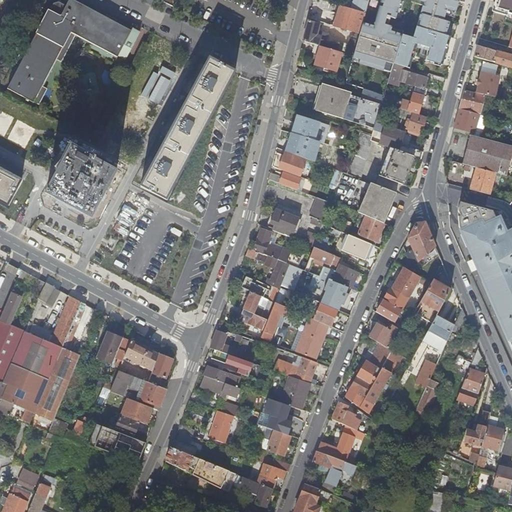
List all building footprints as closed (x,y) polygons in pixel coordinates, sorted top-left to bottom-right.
[(126,60),(141,33),(133,29),(132,31),(73,0),(68,0),(65,5),(60,16),(49,11),(48,10),(7,88),(33,102),(34,101),(38,104),(46,88),(42,86),(56,60),(60,62),(74,35),(118,57),(119,56),(126,60)] [(352,0),(349,9),(353,10),(365,14),(368,0),(352,0)] [(382,0),(373,30),(362,27),(353,56),(392,68),(393,64),(400,38),(391,36),(401,0),(382,0)] [(422,0),(426,1),(418,29),(416,28),(414,36),(402,33),(400,38),(393,64),(401,66),(410,68),(416,48),(429,52),(427,60),(442,64),(450,38),(440,35),(448,8),(457,11),(459,5),(464,6),(465,0),(422,0)] [(511,0),(504,0),(503,9),(511,12),(511,0)] [(53,3),(49,11),(60,16),(65,5),(58,1),(53,3)] [(350,38),(346,54),(353,56),(362,27),(365,14),(353,10),(349,9),(345,8),(333,4),(331,12),(343,15),(340,29),(355,33),(354,37),(352,37),(351,39),(350,38)] [(319,24),(308,21),(303,41),(315,45),(342,53),(343,48),(338,47),(339,46),(328,42),(329,39),(316,36),(319,24)] [(314,65),(323,68),(329,69),(336,71),(340,58),(342,53),(315,45),(312,53),(317,54),(314,65)] [(511,55),(477,45),(474,57),(511,68),(511,55)] [(209,60),(142,187),(167,200),(234,73),(209,60)] [(400,70),(401,66),(393,64),(392,68),(387,84),(414,91),(425,95),(427,89),(424,88),(427,78),(400,70)] [(496,75),(498,68),(489,65),(487,72),(496,75)] [(478,86),(476,93),(489,96),(495,98),(500,77),(481,72),(479,80),(478,80),(477,86),(478,86)] [(315,112),(335,117),(342,94),(322,88),(315,112)] [(363,90),(361,99),(381,105),(381,104),(383,96),(363,90)] [(484,116),(489,96),(476,93),(464,91),(459,109),(480,114),(484,116)] [(383,96),(381,104),(389,106),(392,96),(384,93),(383,96)] [(398,99),(395,108),(408,111),(419,114),(424,96),(413,93),(410,103),(398,99)] [(363,126),(374,129),(376,122),(379,109),(381,105),(361,99),(342,94),(335,117),(363,126)] [(406,117),(407,114),(408,111),(395,108),(389,106),(381,104),(381,105),(379,109),(387,111),(406,117)] [(382,124),(387,111),(379,109),(376,122),(382,124)] [(475,130),(480,114),(459,109),(454,128),(476,134),(477,131),(475,130)] [(405,128),(410,130),(421,134),(424,125),(427,126),(428,123),(425,122),(426,118),(408,111),(407,114),(411,115),(411,117),(409,116),(405,128)] [(297,116),(295,123),(294,125),(287,147),(300,150),(304,137),(309,138),(314,122),(297,116)] [(320,124),(314,122),(309,138),(314,140),(320,124)] [(383,132),(379,143),(390,147),(413,156),(420,159),(423,150),(401,143),(405,132),(382,124),(376,122),(374,129),(383,132)] [(374,129),(363,126),(361,132),(372,135),(372,134),(374,129)] [(476,134),(454,128),(453,131),(470,135),(476,137),(476,134)] [(359,179),(370,140),(372,135),(361,132),(360,131),(347,174),(359,179)] [(511,146),(476,137),(470,135),(462,164),(476,168),(495,173),(506,176),(511,157),(511,146)] [(304,150),(303,151),(317,156),(320,149),(312,146),(304,150)] [(403,185),(413,156),(390,147),(379,176),(403,185)] [(70,149),(47,194),(92,218),(116,173),(95,162),(97,159),(91,156),(90,159),(70,149)] [(303,151),(300,157),(303,158),(306,159),(315,162),(317,156),(303,151)] [(283,155),(276,152),(272,167),(295,175),(300,161),(302,162),(303,158),(300,157),(294,155),(292,158),(284,154),(283,155)] [(318,156),(316,161),(322,164),(324,158),(318,156)] [(489,195),(495,173),(476,168),(469,190),(489,195)] [(20,180),(0,169),(0,201),(7,205),(20,180)] [(342,173),(335,170),(329,188),(336,190),(342,173)] [(284,173),(283,174),(282,177),(280,176),(271,173),(269,179),(297,190),(301,180),(284,173)] [(305,181),(301,180),(297,190),(302,192),(305,181)] [(365,197),(358,213),(366,216),(384,224),(397,193),(370,183),(366,193),(364,192),(362,196),(365,197)] [(312,218),(324,223),(331,203),(317,197),(309,217),(312,218)] [(511,230),(506,234),(497,213),(460,203),(458,212),(460,217),(458,218),(459,228),(473,259),(474,258),(479,270),(484,282),(483,282),(511,348),(511,230)] [(294,232),(299,220),(274,210),(268,228),(285,234),(287,230),(294,232)] [(366,216),(358,235),(376,243),(384,224),(366,216)] [(324,223),(312,218),(310,223),(322,227),(323,224),(324,223)] [(408,239),(413,249),(418,262),(435,247),(425,223),(416,224),(408,239)] [(354,243),(356,238),(323,224),(322,227),(321,229),(354,243)] [(262,230),(255,249),(265,252),(264,254),(269,257),(279,260),(289,264),(298,268),(302,259),(267,245),(271,233),(262,230)] [(304,243),(313,246),(317,235),(308,232),(304,243)] [(376,243),(358,235),(356,238),(373,245),(375,246),(376,243)] [(381,253),(383,249),(375,246),(374,248),(359,243),(351,261),(358,264),(360,259),(368,262),(373,250),(377,251),(381,253)] [(266,263),(269,257),(264,254),(249,248),(246,256),(266,263)] [(334,267),(338,257),(318,249),(314,248),(309,261),(305,271),(309,272),(314,259),(334,267)] [(412,265),(418,262),(413,249),(406,252),(412,265)] [(358,264),(357,265),(369,270),(377,251),(373,250),(368,262),(360,259),(358,264)] [(279,260),(271,280),(270,283),(267,282),(267,284),(273,287),(280,289),(289,264),(279,260)] [(359,273),(342,265),(339,273),(335,281),(335,282),(348,288),(351,289),(353,286),(356,287),(358,280),(356,279),(357,276),(359,273)] [(336,272),(324,267),(321,277),(332,281),(336,272)] [(405,304),(420,277),(405,268),(390,295),(396,299),(395,301),(402,305),(404,303),(405,304)] [(16,282),(21,284),(32,290),(38,280),(21,270),(16,282)] [(315,275),(310,285),(327,291),(322,303),(339,310),(342,303),(344,304),(348,294),(346,293),(348,288),(335,282),(332,281),(321,277),(317,275),(315,275)] [(256,280),(247,277),(246,280),(243,287),(262,295),(261,296),(274,302),(280,289),(273,287),(271,290),(265,288),(254,283),(256,280)] [(38,280),(32,290),(41,295),(47,284),(38,280)] [(420,301),(439,312),(451,289),(433,280),(420,301)] [(21,284),(16,282),(0,319),(0,320),(10,325),(23,295),(20,294),(21,290),(19,288),(21,284)] [(47,303),(55,289),(47,284),(41,295),(39,299),(47,303)] [(55,289),(47,303),(52,306),(60,291),(55,289)] [(284,291),(280,289),(274,302),(275,302),(279,304),(284,291)] [(264,328),(274,302),(261,296),(250,292),(240,318),(264,328)] [(80,308),(82,303),(71,297),(54,336),(51,343),(62,348),(51,374),(49,380),(34,414),(54,422),(80,356),(68,350),(85,311),(80,308)] [(395,322),(399,314),(402,309),(385,299),(377,313),(392,321),(395,322)] [(284,315),(291,318),(294,310),(279,304),(275,302),(262,337),(270,341),(276,325),(281,314),(284,315)] [(317,314),(315,319),(320,322),(329,326),(332,327),(334,321),(338,323),(340,317),(337,316),(339,310),(322,303),(321,303),(319,309),(316,308),(314,312),(317,314)] [(459,330),(465,317),(461,308),(454,326),(451,331),(455,333),(457,329),(459,330)] [(438,352),(441,354),(451,331),(454,326),(437,315),(424,339),(439,349),(438,352)] [(310,318),(297,352),(306,356),(320,322),(315,319),(310,318)] [(0,382),(3,383),(12,363),(25,332),(10,325),(0,320),(0,382)] [(29,322),(25,332),(45,341),(48,334),(50,335),(51,332),(29,322)] [(316,359),(329,326),(320,322),(306,356),(316,359)] [(379,324),(371,337),(376,341),(381,344),(382,344),(389,348),(393,350),(405,328),(395,322),(392,327),(390,330),(379,324)] [(218,328),(210,348),(215,350),(223,353),(236,357),(238,353),(238,351),(224,346),(228,334),(225,333),(226,331),(218,328)] [(25,332),(12,363),(49,380),(51,374),(62,348),(51,343),(54,336),(50,335),(48,334),(45,341),(25,332)] [(96,358),(97,358),(108,334),(107,333),(96,358)] [(123,339),(108,334),(97,358),(113,365),(123,339)] [(461,338),(456,336),(451,334),(440,362),(449,366),(457,347),(461,338)] [(235,342),(241,344),(243,337),(238,335),(235,342)] [(238,353),(241,355),(247,338),(243,337),(241,344),(238,351),(238,353)] [(115,364),(121,367),(122,365),(125,356),(131,342),(124,339),(116,358),(117,359),(115,364)] [(159,355),(132,340),(131,342),(125,356),(139,364),(138,368),(141,369),(142,366),(152,371),(159,355)] [(381,344),(376,341),(372,348),(377,351),(381,344)] [(374,366),(382,370),(390,356),(393,350),(389,348),(382,344),(381,344),(377,351),(373,358),(377,361),(374,366)] [(481,356),(477,347),(472,361),(470,366),(475,368),(476,368),(481,356)] [(242,369),(246,361),(240,359),(236,357),(223,353),(215,350),(212,359),(216,360),(222,362),(242,369)] [(298,356),(293,354),(288,370),(292,371),(298,356)] [(173,360),(159,355),(152,371),(152,374),(166,379),(173,360)] [(453,366),(467,373),(469,368),(470,366),(472,361),(458,355),(453,366)] [(318,364),(298,356),(292,371),(288,370),(272,364),(270,369),(272,370),(278,372),(291,376),(311,384),(313,379),(318,364)] [(416,384),(426,388),(436,365),(426,361),(416,384)] [(373,368),(374,366),(370,364),(367,362),(358,377),(372,387),(376,380),(372,377),(376,369),(373,368)] [(14,405),(34,414),(49,380),(12,363),(3,383),(3,384),(7,385),(6,388),(1,400),(14,405)] [(133,377),(135,370),(122,365),(121,367),(120,368),(119,371),(132,376),(133,377)] [(205,376),(237,388),(240,379),(222,372),(218,371),(219,368),(220,367),(216,366),(215,370),(208,367),(205,376)] [(382,370),(374,366),(373,368),(376,369),(372,377),(376,380),(381,372),(382,370)] [(458,396),(475,403),(485,374),(477,371),(474,370),(469,368),(467,373),(458,396)] [(272,386),(278,372),(272,370),(267,384),(272,386)] [(124,397),(132,376),(119,371),(117,377),(114,384),(110,392),(124,397)] [(390,377),(381,372),(376,380),(386,385),(390,377)] [(117,377),(109,374),(106,381),(114,384),(117,377)] [(237,388),(205,376),(201,387),(221,394),(221,396),(225,398),(227,394),(237,398),(240,389),(237,388)] [(302,411),(311,384),(291,376),(281,404),(291,407),(302,411)] [(358,377),(346,398),(353,406),(365,399),(372,387),(358,377)] [(375,404),(386,385),(376,380),(372,387),(365,399),(374,404),(375,404)] [(145,382),(144,386),(145,387),(140,400),(160,408),(167,390),(145,382)] [(263,382),(258,395),(263,397),(267,384),(263,382)] [(427,415),(437,392),(438,387),(429,384),(425,393),(418,411),(427,415)] [(144,386),(137,402),(152,408),(159,411),(160,408),(140,400),(145,387),(144,386)] [(437,392),(427,415),(431,416),(440,394),(437,392)] [(457,399),(474,406),(475,403),(458,396),(457,399)] [(137,402),(129,399),(123,416),(130,419),(140,422),(145,424),(152,408),(137,402)] [(365,399),(360,408),(368,414),(374,404),(365,399)] [(0,402),(0,410),(30,423),(34,414),(14,405),(1,400),(0,402)] [(272,416),(268,428),(288,435),(292,423),(286,421),(291,407),(281,404),(270,400),(265,414),(272,416)] [(341,402),(333,419),(347,426),(358,431),(363,417),(364,414),(358,410),(356,415),(348,412),(350,406),(341,402)] [(239,409),(225,403),(221,413),(234,417),(236,417),(239,409)] [(489,417),(490,412),(483,410),(477,429),(477,432),(474,431),(468,430),(465,441),(466,442),(465,444),(473,446),(474,444),(482,446),(489,417)] [(225,443),(234,417),(221,413),(218,411),(209,438),(225,443)] [(427,415),(418,411),(415,419),(424,423),(427,415)] [(133,439),(140,422),(130,419),(123,416),(122,415),(118,423),(111,421),(108,429),(133,439)] [(489,417),(482,446),(501,451),(505,436),(502,435),(504,430),(495,427),(497,419),(489,417)] [(73,433),(67,431),(64,438),(80,444),(83,437),(82,437),(89,419),(84,418),(82,423),(78,421),(73,433)] [(268,428),(257,424),(255,429),(267,433),(262,448),(285,456),(292,436),(288,435),(268,428)] [(182,426),(179,434),(190,438),(194,430),(182,426)] [(321,443),(318,451),(335,458),(346,462),(348,457),(355,438),(358,431),(347,426),(340,444),(337,443),(334,444),(333,447),(321,443)] [(108,429),(104,428),(96,449),(138,464),(146,444),(133,439),(108,429)] [(358,431),(355,438),(363,441),(366,435),(358,431)] [(51,434),(49,440),(56,443),(59,437),(51,434)] [(233,486),(238,475),(171,447),(165,461),(229,493),(233,486)] [(341,476),(346,462),(335,458),(318,451),(314,462),(322,465),(320,468),(329,471),(324,482),(337,487),(341,476)] [(478,458),(470,455),(469,461),(477,464),(478,458)] [(346,462),(354,466),(356,460),(348,457),(346,462)] [(261,458),(260,462),(286,471),(288,472),(290,466),(267,458),(267,460),(261,458)] [(260,462),(253,481),(273,489),(277,477),(283,479),(286,471),(260,462)] [(354,466),(346,462),(341,476),(337,487),(349,492),(358,467),(354,466)] [(492,486),(510,491),(511,486),(511,483),(511,463),(508,462),(507,467),(499,465),(497,472),(496,472),(492,486)] [(39,476),(23,469),(17,482),(33,489),(39,476)] [(237,487),(242,476),(238,475),(233,486),(237,487)] [(242,476),(237,487),(237,488),(251,495),(252,492),(258,495),(256,503),(253,502),(251,509),(259,511),(264,511),(273,489),(253,481),(242,476)] [(39,511),(49,488),(40,484),(36,493),(28,511),(39,511)] [(294,511),(319,511),(321,509),(315,507),(322,490),(306,484),(294,511)] [(19,498),(21,493),(13,489),(10,496),(19,499),(19,498)] [(442,511),(447,494),(439,492),(438,495),(429,492),(423,511),(442,511)] [(3,511),(22,511),(24,507),(29,496),(21,493),(19,498),(19,499),(10,496),(8,501),(4,500),(2,505),(6,507),(3,511)] [(363,511),(364,510),(334,496),(329,511),(331,511),(363,511)]
